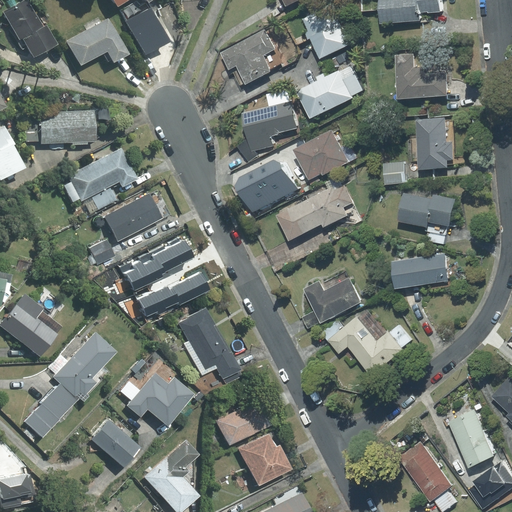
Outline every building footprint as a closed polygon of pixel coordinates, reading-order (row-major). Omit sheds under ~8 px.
[(30,56),(54,43),(43,23),(40,24),(26,0),(18,0),(14,2),(15,2),(15,1),(14,0),(1,0),(1,1),(2,2),(2,3),(3,4),(3,5),(4,5),(5,6),(6,6),(7,7),(0,10),(19,46),(23,44),(30,56)] [(383,0),(384,22),(425,20),(425,11),(445,10),(444,0),(383,0)] [(333,4),(306,19),(312,29),(299,36),(304,45),(317,38),(328,58),(354,43),(333,4)] [(136,13),(132,5),(122,11),(126,19),(123,21),(142,55),(167,41),(148,7),(136,13)] [(107,18),(64,41),(76,65),(100,52),(106,63),(125,53),(107,18)] [(268,55),(280,48),(267,27),(225,52),(235,69),(243,65),(254,84),(276,70),(268,55)] [(419,52),(399,53),(402,98),(454,94),(453,71),(431,72),(431,66),(420,67),(419,52)] [(358,97),(342,68),(302,90),(317,119),(358,97)] [(276,134),(301,128),(294,100),(245,112),(253,142),(249,138),(239,147),(254,163),(264,154),(259,149),(278,145),(276,134)] [(39,144),(94,143),(93,121),(106,121),(106,109),(24,111),(24,141),(39,141),(39,144)] [(457,160),(456,117),(419,118),(420,135),(412,135),(413,163),(420,163),(421,169),(452,169),(452,160),(457,160)] [(10,144),(13,142),(4,124),(0,125),(0,178),(22,167),(10,144)] [(329,175),(354,163),(337,128),(297,148),(313,180),(328,172),(329,175)] [(60,184),(69,199),(76,195),(86,215),(115,200),(108,186),(118,182),(120,186),(136,178),(120,146),(65,175),(68,180),(60,184)] [(387,162),(387,184),(410,183),(409,162),(387,162)] [(331,187),(281,213),(295,240),(327,223),(329,227),(352,215),(348,207),(356,203),(341,175),(328,182),(331,187)] [(146,192),(104,214),(117,241),(160,219),(146,192)] [(429,226),(428,241),(448,243),(450,223),(456,224),(459,197),(408,192),(405,223),(429,226)] [(115,254),(106,238),(88,249),(97,264),(115,254)] [(185,240),(156,256),(157,259),(165,272),(194,257),(185,240)] [(396,260),(400,287),(453,279),(450,252),(396,260)] [(136,269),(127,274),(135,291),(163,277),(162,274),(166,272),(165,272),(157,259),(144,265),(142,261),(134,265),(136,269)] [(6,293),(10,273),(0,270),(0,292),(6,293)] [(202,273),(172,287),(173,288),(179,303),(180,305),(211,290),(202,273)] [(304,316),(311,330),(366,302),(354,277),(329,290),(324,279),(308,287),(319,309),(304,316)] [(168,287),(139,299),(146,316),(157,312),(158,315),(167,311),(166,308),(179,303),(173,288),(170,289),(168,287)] [(0,326),(37,356),(60,327),(41,311),(44,308),(24,292),(0,321),(0,326)] [(219,379),(238,368),(213,323),(204,306),(176,321),(186,340),(182,342),(200,375),(214,368),(219,379)] [(376,376),(415,342),(401,325),(392,332),(370,307),(346,327),(340,320),(324,334),(342,354),(351,346),(376,376)] [(58,383),(76,400),(94,381),(91,378),(115,353),(94,332),(51,376),(58,383)] [(151,371),(123,404),(137,417),(145,408),(165,425),(193,393),(172,375),(165,383),(151,371)] [(510,414),(511,415),(511,375),(495,397),(511,411),(510,414)] [(76,400),(58,383),(21,420),(39,438),(76,400)] [(216,417),(228,444),(269,424),(256,398),(216,417)] [(501,453),(477,406),(449,420),(473,467),(501,453)] [(127,436),(130,432),(123,426),(120,430),(107,417),(89,437),(120,466),(138,446),(127,436)] [(273,445),(267,432),(235,447),(254,486),(290,469),(277,443),(273,445)] [(439,448),(427,433),(400,454),(445,511),(446,511),(460,502),(450,489),(457,483),(434,453),(439,448)] [(184,466),(197,455),(185,440),(143,475),(174,511),(177,511),(198,495),(182,476),(188,471),(184,466)] [(498,491),(502,488),(489,471),(470,485),(484,503),(493,496),(498,502),(503,498),(498,491)] [(310,511),(299,490),(256,511),(310,511)]
